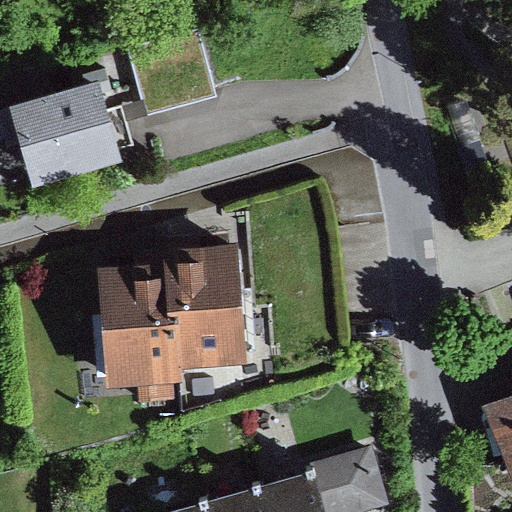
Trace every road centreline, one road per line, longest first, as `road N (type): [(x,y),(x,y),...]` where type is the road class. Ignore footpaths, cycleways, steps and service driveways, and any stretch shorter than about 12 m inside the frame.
road 1 (residential): [(0,246),(394,125)]
road 2 (residential): [(394,125),(418,287),(436,511)]
road 3 (residential): [(375,0),(394,125)]
